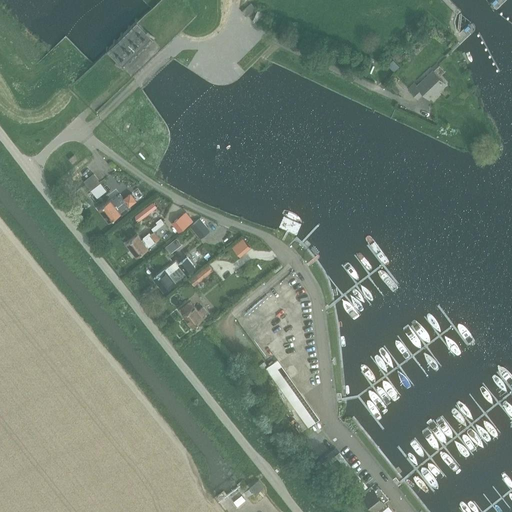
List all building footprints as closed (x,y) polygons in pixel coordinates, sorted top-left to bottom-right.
[(246,16),(255,8),(251,4),(242,12),(246,16)] [(255,16),(253,22),(257,24),(258,24),(263,13),(258,10),(255,16)] [(128,65),(124,70),(130,77),(131,78),(132,79),(163,50),(162,49),(161,48),(154,41),(147,47),(128,65)] [(363,68),(350,61),(349,62),(349,61),(347,64),(360,71),(363,68)] [(428,99),(445,84),(433,70),(416,85),(415,83),(409,89),(418,98),(423,93),(428,99)] [(73,164),(78,159),(74,155),(69,159),(73,164)] [(93,174),(84,181),(91,190),(100,183),(93,174)] [(109,222),(120,213),(122,215),(131,208),(129,206),(136,201),(131,194),(124,199),(120,194),(111,201),(110,200),(99,209),(109,222)] [(156,207),(152,203),(143,210),(146,215),(156,207)] [(189,225),(181,215),(172,223),(179,232),(189,225)] [(200,218),(190,226),(200,238),(210,231),(200,218)] [(148,248),(147,247),(155,241),(156,242),(170,231),(164,224),(151,234),(149,232),(141,239),(138,235),(127,244),(137,256),(148,248)] [(172,241),(177,247),(181,244),(176,238),(172,241)] [(176,261),(154,278),(164,291),(195,267),(188,257),(179,264),(176,261)] [(197,274),(201,280),(213,270),(208,265),(197,274)] [(204,318),(203,316),(207,313),(202,307),(198,310),(194,306),(190,301),(179,310),(192,327),(204,318)] [(266,368),(308,426),(319,418),(277,360),(266,368)] [(335,448),(315,463),(318,467),(337,452),(335,448)] [(339,452),(335,456),(363,490),(368,487),(339,452)] [(259,480),(250,487),(255,494),(264,487),(259,480)] [(379,511),(387,506),(371,487),(362,494),(376,511),(379,511)] [(245,501),(241,496),(234,502),(238,507),(245,501)]
